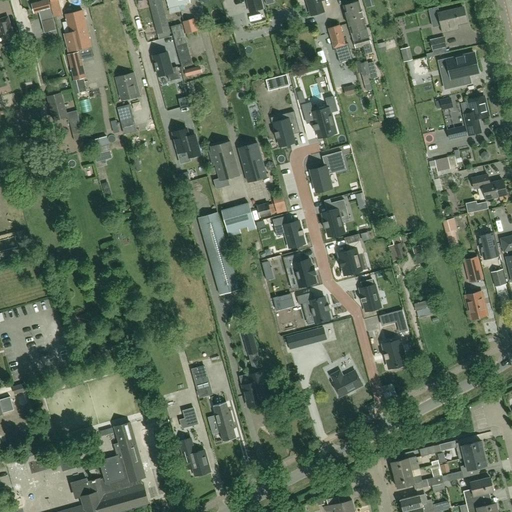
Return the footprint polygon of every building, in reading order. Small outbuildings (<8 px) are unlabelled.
[(59,0),(54,0),(51,1),(55,16),(63,13),(59,0)] [(149,0),(154,17),(158,33),(159,38),(170,35),(169,31),(170,30),(169,29),(162,0),(149,0)] [(166,0),(169,9),(170,8),(171,14),(181,11),(181,9),(180,6),(178,0),(166,0)] [(246,0),(249,14),(264,10),(261,0),(246,0)] [(307,0),(311,15),(324,11),(320,0),(307,0)] [(366,36),(364,28),(367,28),(359,1),(352,3),(363,45),(371,43),(369,35),(366,36)] [(363,45),(352,3),(344,5),(351,32),(352,32),(353,36),(353,40),(355,47),(363,45)] [(464,8),(438,13),(443,32),(458,28),(457,24),(467,22),(464,8)] [(51,9),(39,13),(41,21),(53,18),(51,9)] [(68,51),(82,48),(91,46),(83,10),(74,12),(66,14),(70,32),(64,34),(68,51)] [(15,41),(9,17),(0,19),(0,24),(5,43),(15,41)] [(195,18),(183,21),(182,21),(186,34),(199,31),(195,18)] [(171,26),(182,67),(193,64),(181,23),(171,26)] [(340,25),(328,28),(334,47),(335,47),(340,63),(352,59),(347,44),(346,44),(340,25)] [(447,48),(444,36),(430,40),(433,51),(447,48)] [(387,51),(385,42),(377,44),(376,44),(378,53),(379,53),(387,51)] [(86,78),(80,51),(67,54),(74,81),(86,78)] [(167,52),(153,55),(159,76),(167,74),(169,81),(181,78),(178,66),(171,68),(167,52)] [(447,72),(442,73),(446,89),(466,84),(464,77),(471,75),(481,73),(476,53),(444,60),(447,72)] [(359,61),(353,62),(357,74),(361,72),(362,76),(365,85),(373,83),(372,79),(370,74),(371,74),(370,71),(368,64),(367,62),(360,63),(359,61)] [(186,76),(191,75),(198,73),(202,72),(200,66),(185,70),(186,76)] [(140,95),(134,72),(115,77),(122,100),(140,95)] [(285,85),(282,75),(268,79),(270,89),(285,85)] [(193,81),(188,82),(187,82),(190,95),(196,93),(193,81)] [(356,93),(354,85),(344,88),(346,96),(356,93)] [(67,116),(61,93),(48,96),(54,119),(67,116)] [(311,102),(302,105),(306,121),(311,119),(312,122),(315,121),(316,124),(312,125),(314,130),(317,129),(319,137),(335,132),(330,112),(337,110),(334,96),(326,98),(328,108),(313,112),(311,102)] [(484,96),(482,97),(480,96),(477,96),(476,98),(468,100),(471,113),(464,114),(469,135),(481,132),(478,118),(489,116),(484,96)] [(116,110),(120,124),(126,122),(129,122),(134,120),(130,106),(116,110)] [(392,122),(399,121),(397,108),(389,109),(392,122)] [(287,120),(274,123),(276,132),(274,132),(276,139),(278,138),(280,146),(285,144),(292,143),(290,135),(300,132),(294,111),(285,114),(287,120)] [(68,117),(70,122),(74,140),(84,138),(79,119),(78,114),(68,117)] [(450,140),(466,136),(464,128),(448,132),(450,140)] [(187,129),(173,133),(178,153),(187,151),(189,158),(200,155),(197,143),(191,145),(189,136),(187,129)] [(220,180),(221,180),(240,175),(230,141),(211,146),(212,151),(210,152),(213,165),(216,164),(219,177),(220,180)] [(258,142),(239,147),(239,148),(248,181),(261,178),(269,176),(269,174),(267,174),(258,142)] [(112,158),(110,150),(111,150),(109,144),(93,148),(96,162),(112,158)] [(336,163),(325,166),(310,170),(316,192),(332,188),(328,174),(346,169),(341,151),(333,153),(336,163)] [(435,160),(437,172),(450,169),(448,157),(435,160)] [(137,166),(141,177),(152,172),(148,162),(137,166)] [(502,167),(494,169),(497,177),(504,175),(502,167)] [(486,199),(506,195),(503,180),(490,183),(488,175),(472,178),(474,189),(483,186),(486,199)] [(357,193),(358,197),(359,202),(366,200),(363,191),(357,193)] [(282,196),(273,198),(277,214),(286,211),(282,196)] [(12,201),(14,217),(26,215),(24,199),(12,201)] [(327,212),(322,213),(324,222),(323,222),(324,229),(326,228),(328,237),(345,232),(342,221),(339,210),(346,208),(344,199),(331,203),(333,210),(327,212)] [(249,202),(221,210),(229,237),(241,233),(240,229),(247,227),(249,231),(257,229),(249,202)] [(273,204),(269,205),(269,202),(257,206),(260,218),(272,215),(272,214),(276,213),(273,204)] [(198,217),(220,295),(240,289),(218,212),(198,217)] [(286,216),(272,219),(274,228),(283,225),(285,233),(289,248),(305,243),(299,221),(288,224),(286,216)] [(459,247),(454,230),(457,229),(454,218),(443,221),(450,249),(459,247)] [(14,233),(21,231),(17,221),(11,223),(14,233)] [(484,260),(489,258),(496,257),(498,256),(496,250),(492,233),(478,236),(483,254),(484,260)] [(393,261),(398,259),(407,257),(402,242),(400,235),(392,238),(394,245),(388,247),(393,261)] [(511,235),(501,238),(504,251),(506,251),(507,256),(506,257),(511,280),(511,235)] [(348,251),(339,253),(341,259),(340,259),(342,267),(345,275),(361,270),(357,255),(364,253),(360,240),(349,244),(350,250),(348,251)] [(299,253),(283,258),(286,267),(294,265),(299,287),(316,282),(314,274),(316,274),(314,266),(312,266),(309,259),(301,261),(299,253)] [(463,260),(469,282),(482,278),(477,257),(466,259),(463,260)] [(269,261),(262,263),(266,280),(273,278),(269,261)] [(495,287),(506,284),(502,269),(496,270),(491,272),(495,287)] [(362,288),(359,288),(362,298),(363,302),(366,312),(381,307),(375,284),(374,285),(372,279),(361,282),(362,288)] [(487,315),(481,291),(465,295),(471,319),(487,315)] [(312,292),(297,296),(300,304),(302,303),(311,301),(317,323),(331,319),(329,310),(332,310),(330,304),(327,305),(325,296),(314,299),(312,292)] [(291,293),(274,297),(277,310),(295,306),(291,293)] [(401,310),(379,316),(382,326),(397,322),(404,320),(401,310)] [(323,327),(299,333),(302,346),(327,340),(323,327)] [(253,332),(242,335),(248,355),(258,353),(253,332)] [(401,339),(381,344),(388,369),(408,364),(401,339)] [(200,397),(204,396),(200,380),(209,377),(206,364),(192,367),(200,397)] [(260,395),(268,393),(262,371),(249,375),(251,383),(242,385),(248,407),(254,405),(257,407),(259,406),(261,403),(262,403),(260,395)] [(362,384),(355,371),(343,377),(340,372),(339,371),(332,375),(332,376),(334,381),(333,382),(340,396),(362,384)] [(27,382),(12,386),(15,394),(30,390),(27,382)] [(0,414),(2,413),(14,410),(13,404),(10,396),(0,398),(0,414)] [(216,415),(215,415),(219,432),(221,432),(223,441),(237,438),(234,428),(236,428),(231,411),(230,411),(227,401),(213,405),(216,415)] [(184,410),(186,417),(191,416),(193,424),(198,423),(194,408),(184,410)] [(112,511),(149,502),(145,488),(143,483),(142,483),(141,478),(145,476),(136,444),(130,422),(114,426),(115,427),(116,432),(119,442),(114,444),(116,453),(117,455),(101,460),(106,477),(100,479),(100,478),(87,481),(86,478),(72,482),(74,488),(77,498),(81,496),(84,505),(57,511),(112,511)] [(190,438),(179,441),(187,470),(192,468),(195,477),(210,472),(204,451),(195,454),(190,438)] [(481,440),(461,445),(464,458),(484,453),(481,440)] [(440,445),(435,446),(437,452),(441,451),(457,447),(455,441),(439,444),(440,445)] [(434,445),(419,449),(421,456),(436,453),(434,446),(434,445)] [(484,453),(464,458),(466,464),(461,466),(462,471),(447,474),(448,481),(464,477),(463,474),(468,473),(467,469),(487,464),(484,453)] [(391,463),(394,475),(412,471),(410,465),(418,463),(416,456),(391,463)] [(444,482),(442,476),(442,475),(439,464),(431,466),(432,471),(434,477),(422,480),(421,475),(413,477),(412,471),(394,475),(398,488),(414,484),(415,490),(432,485),(444,482)] [(466,503),(480,500),(479,494),(493,491),(490,477),(470,482),(472,488),(463,490),(466,503)] [(444,482),(432,485),(434,492),(445,489),(444,482)] [(400,499),(403,511),(435,504),(433,504),(431,499),(425,500),(426,503),(422,504),(420,494),(400,499)] [(346,511),(354,510),(352,500),(325,506),(326,511),(334,509),(335,511),(346,511)] [(435,504),(403,511),(428,511),(450,505),(448,500),(435,504)] [(480,500),(466,503),(468,511),(498,511),(496,502),(482,506),(480,500)]
